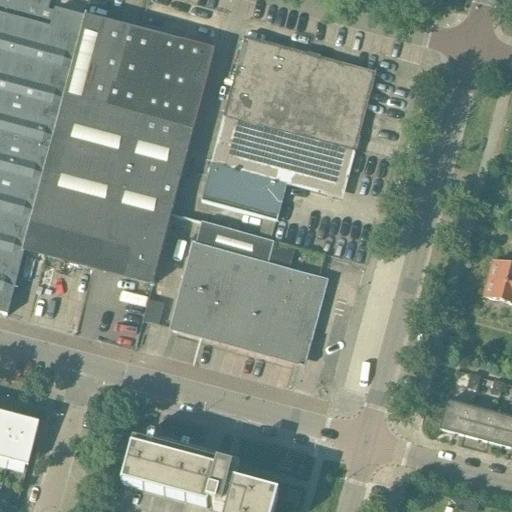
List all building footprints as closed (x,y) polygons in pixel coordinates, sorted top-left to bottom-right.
[(0,0),(0,315),(6,317),(21,262),(72,276),(83,234),(32,221),(65,97),(85,102),(194,131),(215,53),(55,10),(54,13),(48,11),(50,3),(39,0),(0,0)] [(290,180),(337,193),(367,80),(306,64),(308,56),(245,40),(201,204),(277,224),(287,188),(288,188),(290,180)] [(151,296),(161,255),(172,216),(176,198),(177,197),(194,131),(85,102),(65,97),(32,221),(83,234),(72,276),(151,296)] [(201,225),(172,332),(202,340),(282,361),(285,350),(301,354),(320,283),(267,269),(274,244),(201,225)] [(292,261),(273,257),(270,269),(289,273),(292,261)] [(511,268),(493,264),(488,282),(511,287),(511,268)] [(511,287),(488,282),(484,300),(511,307),(511,287)] [(161,326),(166,305),(150,301),(145,322),(161,326)] [(471,376),(467,390),(477,393),(481,379),(471,376)] [(494,382),(490,397),(501,399),(504,385),(494,382)] [(440,433),(464,439),(472,410),(447,403),(440,433)] [(488,445),(511,452),(511,448),(511,409),(509,420),(496,416),(488,445)] [(496,416),(472,410),(464,439),(488,445),(496,416)] [(0,422),(0,459),(10,462),(20,421),(2,416),(0,422)] [(28,467),(39,427),(39,426),(20,421),(10,462),(28,467)] [(237,471),(216,465),(133,443),(121,487),(143,493),(144,487),(145,487),(144,493),(163,499),(165,492),(166,493),(165,499),(184,504),(186,498),(187,498),(186,504),(207,510),(208,506),(227,511),(226,511),(274,511),(278,497),(233,485),(237,471)] [(291,503),(295,504),(297,505),(298,505),(300,495),(299,495),(298,494),(295,494),(292,493),(291,492),(288,502),(288,503),(291,503)] [(12,496),(1,494),(0,498),(0,505),(9,508),(12,496)] [(454,511),(459,511),(468,511),(471,503),(457,499),(454,511)]
